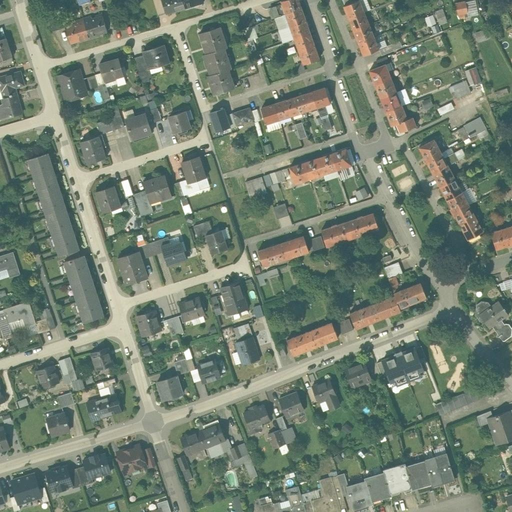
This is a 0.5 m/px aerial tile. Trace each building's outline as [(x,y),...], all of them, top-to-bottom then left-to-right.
[(182,0),(162,0),(166,14),(185,8),(182,0)] [(202,0),(182,0),(185,8),(204,3),(202,0)] [(298,0),(283,0),(281,1),(282,3),(271,7),(274,17),(271,18),(272,19),(286,14),(302,8),(298,0)] [(357,0),(345,5),(344,6),(349,18),(364,12),(359,0),(357,0)] [(466,1),(455,3),(458,15),(460,19),(469,17),(466,1)] [(434,10),(440,24),(448,20),(442,7),(434,10)] [(302,8),(286,14),(290,26),(306,21),(302,8)] [(364,12),(349,18),(354,30),(369,24),(364,12)] [(432,13),(424,16),(428,26),(436,22),(432,13)] [(56,14),(48,17),(53,31),(60,29),(56,14)] [(102,16),(92,19),(91,16),(83,18),(89,37),(107,32),(102,16)] [(83,18),(75,21),(76,24),(66,27),(66,26),(65,27),(70,43),(89,38),(89,37),(83,18)] [(306,21),(290,26),(294,39),(310,33),(306,21)] [(369,24),(354,30),(358,43),(374,37),(369,24)] [(220,26),(199,33),(200,34),(206,54),(224,48),(225,48),(227,47),(225,47),(222,36),(223,36),(220,26)] [(249,27),(243,29),(247,41),(253,39),(249,27)] [(483,29),(474,32),(478,41),(486,38),(483,29)] [(310,33),(294,39),(299,51),(315,46),(310,33)] [(374,37),(358,43),(363,55),(379,49),(374,37)] [(6,38),(0,40),(0,63),(6,61),(5,58),(12,56),(11,55),(14,54),(12,46),(9,47),(6,38)] [(256,50),(253,39),(247,41),(251,52),(256,50)] [(164,44),(143,50),(145,54),(149,69),(169,63),(164,44)] [(315,46),(299,51),(303,64),(319,58),(315,46)] [(224,48),(206,54),(203,54),(204,55),(210,75),(228,69),(229,69),(231,69),(231,68),(229,68),(226,57),(227,57),(225,48),(224,48)] [(145,54),(134,58),(139,72),(149,69),(145,54)] [(387,56),(376,60),(378,66),(389,61),(387,56)] [(119,58),(99,64),(102,73),(104,81),(105,81),(105,80),(115,77),(115,78),(116,78),(124,75),(119,58)] [(467,64),(473,79),(479,77),(473,62),(467,64)] [(386,64),(369,70),(375,84),(391,78),(386,64)] [(228,69),(210,75),(208,76),(214,94),(213,94),(214,95),(235,88),(234,87),(233,88),(230,78),(231,78),(229,69),(228,69)] [(79,70),(59,76),(67,100),(86,94),(79,70)] [(20,72),(0,77),(0,84),(2,91),(4,98),(17,94),(15,87),(24,85),(20,72)] [(102,73),(95,75),(99,85),(106,83),(105,81),(104,81),(102,73)] [(95,75),(88,77),(92,91),(100,89),(99,85),(95,75)] [(124,75),(116,78),(118,85),(126,83),(124,75)] [(391,78),(375,84),(380,98),(397,91),(391,78)] [(466,80),(459,83),(464,95),(471,92),(466,80)] [(110,98),(106,83),(99,85),(100,89),(103,100),(110,98)] [(459,83),(453,85),(455,91),(458,98),(464,95),(459,83)] [(325,87),(312,91),(318,107),(317,108),(321,117),(328,114),(325,105),(330,103),(325,87)] [(497,91),(499,97),(509,94),(507,88),(497,91)] [(312,91),(300,95),(305,111),(317,108),(318,107),(312,91)] [(397,91),(380,98),(386,112),(402,105),(397,91)] [(140,95),(141,101),(148,99),(149,107),(154,106),(151,92),(140,95)] [(17,94),(4,98),(6,103),(0,105),(0,119),(22,113),(17,94)] [(300,95),(287,99),(292,115),(305,111),(300,95)] [(114,96),(110,98),(103,100),(106,107),(117,104),(114,96)] [(422,101),(425,109),(434,106),(431,98),(422,101)] [(287,99),(275,103),(280,119),(292,115),(287,99)] [(439,113),(454,109),(452,102),(437,106),(439,113)] [(275,103),(262,107),(267,124),(280,119),(275,103)] [(511,103),(500,109),(505,121),(511,118),(511,103)] [(117,104),(106,107),(109,119),(121,115),(117,104)] [(402,105),(386,112),(392,126),(397,124),(400,132),(416,126),(413,117),(407,119),(402,105)] [(250,107),(232,113),(236,125),(254,120),(250,107)] [(157,108),(151,110),(154,122),(161,120),(157,108)] [(257,109),(251,111),(255,122),(261,120),(257,109)] [(185,111),(169,116),(174,133),(190,128),(185,111)] [(145,113),(126,120),(126,119),(125,120),(132,139),(133,139),(132,139),(151,133),(152,133),(145,113)] [(231,113),(226,115),(229,124),(235,123),(231,113)] [(121,115),(109,119),(113,130),(124,126),(121,115)] [(328,116),(321,119),(325,130),(332,128),(328,116)] [(480,117),(464,126),(470,137),(487,129),(480,117)] [(109,119),(97,123),(101,134),(113,130),(109,119)] [(302,122),(295,124),(300,139),(307,137),(302,122)] [(464,126),(458,130),(463,140),(470,137),(464,126)] [(100,136),(80,142),(87,164),(107,157),(100,136)] [(434,139),(419,147),(426,160),(441,152),(434,139)] [(441,152),(426,160),(433,174),(448,165),(458,160),(454,152),(451,147),(441,152)] [(347,148),(332,153),(338,170),(352,165),(347,148)] [(35,179),(54,172),(48,153),(28,159),(35,179)] [(332,153),(318,158),(323,174),(338,170),(332,153)] [(199,157),(191,160),(191,159),(182,161),(188,179),(189,183),(205,177),(205,178),(206,177),(203,168),(199,157)] [(318,158),(304,162),(309,179),(323,174),(318,158)] [(304,162),(290,167),(295,183),(309,179),(304,162)] [(448,165),(433,174),(440,187),(455,178),(448,165)] [(282,169),(275,172),(278,182),(285,180),(282,169)] [(41,198),(60,191),(54,172),(35,179),(41,198)] [(275,172),(269,174),(273,184),(278,182),(275,172)] [(165,174),(143,181),(146,190),(150,203),(151,203),(150,201),(160,198),(160,200),(172,196),(165,174)] [(261,176),(245,181),(250,196),(266,191),(261,176)] [(455,178),(440,187),(447,200),(462,191),(455,178)] [(188,179),(180,182),(184,195),(192,193),(189,183),(188,179)] [(128,180),(122,182),(125,192),(131,190),(128,180)] [(114,185),(96,191),(103,213),(112,210),(113,213),(122,210),(121,207),(114,185)] [(358,198),(367,194),(364,186),(354,190),(358,198)] [(146,190),(134,194),(141,217),(154,212),(151,203),(150,203),(146,190)] [(47,217),(67,211),(60,191),(41,198),(47,217)] [(462,191),(447,200),(454,213),(469,205),(462,191)] [(285,203),(273,207),(277,219),(289,215),(285,203)] [(469,205),(454,213),(461,226),(476,218),(469,205)] [(53,236),(73,230),(67,211),(47,217),(53,236)] [(363,215),(358,217),(358,218),(347,221),(353,238),(379,229),(374,213),(363,216),(363,215)] [(481,227),(476,218),(461,226),(465,235),(481,227)] [(337,224),(332,225),(332,226),(321,230),(327,246),(353,238),(347,221),(337,224)] [(202,223),(194,226),(198,238),(206,236),(206,235),(202,223)] [(511,225),(491,232),(496,249),(507,246),(511,244),(511,225)] [(484,234),(481,227),(465,235),(469,242),(484,234)] [(77,250),(79,249),(73,230),(53,236),(59,255),(66,253),(77,250)] [(206,235),(206,236),(212,254),(228,249),(221,230),(206,235)] [(304,235),(287,241),(292,257),(309,251),(304,235)] [(321,235),(315,237),(319,249),(325,247),(321,235)] [(315,237),(310,239),(313,251),(319,249),(315,237)] [(159,240),(149,243),(154,255),(163,252),(161,246),(159,240)] [(287,241),(258,250),(263,266),(292,257),(287,241)] [(181,242),(172,245),(171,243),(161,246),(163,252),(164,254),(168,265),(187,259),(181,242)] [(149,243),(137,247),(139,251),(142,259),(154,255),(149,243)] [(77,250),(66,253),(68,260),(80,257),(77,250)] [(13,251),(0,255),(0,271),(9,268),(11,275),(19,272),(20,274),(21,274),(13,251)] [(139,251),(118,258),(127,284),(148,278),(142,259),(139,251)] [(71,282),(91,275),(84,255),(80,257),(68,260),(65,262),(71,282)] [(399,262),(384,267),(389,279),(403,273),(399,262)] [(266,283),(264,277),(278,274),(276,268),(256,273),(259,285),(266,283)] [(78,302),(97,295),(91,275),(71,282),(78,302)] [(239,281),(221,287),(230,315),(248,309),(239,281)] [(421,282),(413,285),(419,301),(427,298),(421,282)] [(413,285),(394,293),(395,295),(400,308),(419,301),(413,285)] [(496,286),(486,291),(489,297),(499,292),(496,286)] [(84,322),(104,315),(97,295),(78,302),(84,322)] [(373,304),(379,320),(401,311),(400,308),(395,295),(373,304)] [(216,296),(210,298),(214,310),(220,308),(216,296)] [(199,297),(179,304),(184,321),(205,314),(199,297)] [(29,300),(4,309),(5,312),(11,332),(21,329),(21,328),(27,326),(26,324),(35,321),(35,322),(36,321),(29,300)] [(491,306),(488,302),(482,301),(477,304),(476,310),(489,329),(492,326),(499,336),(501,334),(497,329),(505,324),(502,320),(509,315),(505,309),(504,307),(504,308),(499,301),(491,306)] [(256,316),(262,315),(260,304),(254,305),(256,316)] [(379,320),(373,304),(350,313),(356,329),(379,320)] [(154,310),(137,315),(143,336),(161,331),(154,310)] [(5,312),(0,313),(0,338),(12,335),(11,332),(5,312)] [(179,316),(173,318),(177,330),(183,328),(179,316)] [(177,330),(173,318),(167,320),(171,332),(177,330)] [(349,318),(343,321),(348,332),(353,330),(349,318)] [(36,321),(35,322),(38,333),(45,331),(41,320),(36,321)] [(348,332),(343,321),(338,323),(342,334),(348,332)] [(338,338),(332,322),(309,331),(316,346),(338,338)] [(248,323),(237,327),(241,338),(252,334),(248,323)] [(505,324),(497,329),(501,334),(499,336),(503,341),(504,341),(511,336),(511,333),(511,327),(509,324),(506,323),(505,324)] [(316,346),(309,331),(287,340),(293,355),(316,346)] [(253,337),(235,342),(242,364),(260,359),(253,337)] [(283,344),(277,346),(281,357),(286,355),(283,344)] [(141,348),(144,354),(150,352),(148,345),(141,348)] [(425,373),(415,346),(377,360),(381,372),(385,371),(390,385),(425,373)] [(108,348),(92,353),(97,370),(113,365),(108,348)] [(184,352),(172,356),(174,362),(186,358),(184,352)] [(70,356),(64,359),(68,371),(74,369),(70,356)] [(186,358),(174,362),(178,375),(190,371),(186,360),(186,358)] [(192,358),(186,360),(190,371),(195,369),(192,358)] [(58,360),(63,375),(69,373),(68,371),(64,359),(58,360)] [(215,360),(197,365),(203,382),(221,376),(215,360)] [(365,361),(345,369),(352,387),(372,379),(365,361)] [(54,365),(38,370),(43,387),(59,382),(54,365)] [(74,369),(68,371),(69,373),(71,381),(77,379),(74,369)] [(69,373),(63,375),(66,383),(71,381),(69,373)] [(177,375),(158,381),(164,400),(183,394),(177,375)] [(77,379),(71,381),(75,391),(84,388),(81,378),(77,379)] [(115,378),(103,382),(105,388),(114,385),(117,384),(115,378)] [(330,379),(312,386),(318,402),(326,399),(330,409),(340,405),(336,395),(330,379)] [(492,383),(486,385),(490,395),(496,393),(492,383)] [(486,385),(480,387),(484,397),(490,395),(486,385)] [(480,387),(475,389),(479,400),(484,397),(480,387)] [(479,400),(475,389),(469,391),(473,402),(479,400)] [(469,391),(464,394),(468,404),(473,402),(469,391)] [(71,392),(65,394),(69,405),(75,403),(71,392)] [(305,409),(298,392),(279,399),(286,417),(305,409)] [(463,393),(458,395),(462,406),(468,404),(464,394),(463,393)] [(65,394),(58,396),(62,407),(69,405),(65,394)] [(116,394),(102,398),(107,416),(122,411),(116,394)] [(458,395),(452,397),(457,409),(462,406),(458,395)] [(452,398),(447,400),(451,411),(457,409),(452,397),(452,398)] [(18,401),(20,408),(29,405),(27,398),(18,401)] [(102,398),(87,403),(93,420),(107,416),(102,398)] [(443,401),(441,402),(445,413),(451,411),(447,400),(443,401)] [(445,413),(441,402),(436,404),(440,415),(445,413)] [(265,406),(244,414),(250,431),(264,426),(262,422),(269,419),(270,420),(270,419),(265,406)] [(491,411),(477,416),(480,426),(490,422),(489,419),(493,418),(491,411)] [(511,416),(510,412),(498,416),(498,415),(496,416),(496,417),(493,418),(489,419),(490,422),(497,443),(511,437),(511,416)] [(65,413),(47,419),(52,435),(70,430),(65,413)] [(287,429),(282,416),(276,418),(281,429),(281,431),(287,429)] [(219,423),(200,431),(206,447),(210,458),(227,451),(230,450),(230,448),(231,448),(228,439),(226,439),(219,423)] [(3,426),(0,426),(0,449),(0,450),(1,451),(10,448),(3,426)] [(287,429),(281,431),(286,444),(297,440),(292,427),(287,429)] [(281,431),(281,429),(275,432),(281,446),(280,447),(283,454),(289,452),(286,444),(281,431)] [(200,431),(181,438),(187,454),(206,447),(200,431)] [(275,432),(268,435),(274,449),(280,447),(281,446),(275,432)] [(245,443),(238,445),(243,456),(234,459),(230,450),(227,451),(234,466),(245,462),(251,478),(258,475),(245,443)] [(140,445),(118,453),(124,473),(131,470),(133,468),(137,466),(139,468),(146,465),(140,445)] [(231,448),(230,448),(230,450),(234,459),(243,456),(238,445),(231,448)] [(156,465),(151,447),(144,450),(149,467),(156,465)] [(84,460),(86,465),(90,478),(92,477),(111,472),(105,453),(98,456),(98,454),(91,456),(91,458),(84,460)] [(447,453),(436,456),(443,483),(454,479),(454,480),(455,479),(447,453),(446,453),(447,453)] [(178,457),(183,470),(189,468),(184,455),(178,457)] [(436,456),(425,459),(425,460),(432,483),(431,483),(432,486),(433,486),(443,483),(436,456)] [(425,460),(406,466),(412,487),(412,489),(418,488),(418,487),(431,483),(432,483),(425,460)] [(406,466),(405,463),(384,469),(384,472),(385,472),(391,493),(412,487),(406,466)] [(90,478),(86,465),(77,468),(82,485),(94,482),(92,477),(90,478)] [(73,485),(68,471),(67,466),(60,468),(60,467),(53,469),(53,470),(47,472),(53,491),(59,489),(59,490),(66,488),(66,487),(72,485),(73,485)] [(77,468),(68,471),(73,485),(72,485),(73,488),(82,485),(77,468)] [(189,468),(183,470),(187,481),(193,478),(189,468)] [(384,472),(366,478),(365,477),(366,480),(372,501),(391,495),(392,495),(391,493),(385,472),(384,472)] [(35,473),(23,477),(30,500),(42,496),(35,473)] [(340,484),(347,482),(344,473),(338,475),(340,484)] [(320,480),(324,497),(312,501),(315,511),(333,511),(341,509),(337,495),(343,493),(340,484),(338,475),(320,480)] [(30,500),(23,477),(12,480),(19,503),(30,500)] [(348,485),(347,486),(349,494),(354,509),(373,503),(372,501),(366,480),(348,485)] [(343,493),(344,496),(349,494),(347,486),(348,485),(347,482),(340,484),(343,493)] [(156,485),(152,490),(158,494),(162,489),(156,485)] [(299,486),(287,490),(292,506),(282,509),(281,509),(281,511),(305,511),(303,502),(299,486)] [(45,487),(39,489),(43,502),(49,500),(45,487)] [(343,493),(337,495),(341,509),(347,507),(344,496),(343,493)] [(16,496),(11,497),(15,511),(20,509),(16,496)] [(157,503),(159,509),(160,509),(160,511),(171,511),(168,500),(157,503)] [(315,511),(312,501),(306,502),(305,502),(303,502),(305,511),(315,511)] [(275,511),(273,502),(261,505),(263,511),(275,511)] [(280,502),(275,503),(275,502),(273,503),(273,502),(275,511),(281,511),(281,509),(282,509),(280,502)]
